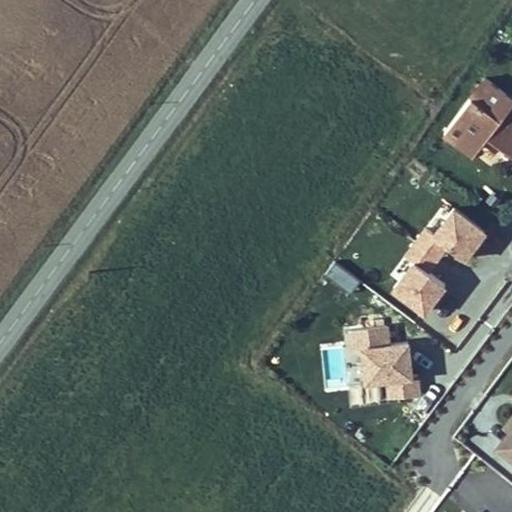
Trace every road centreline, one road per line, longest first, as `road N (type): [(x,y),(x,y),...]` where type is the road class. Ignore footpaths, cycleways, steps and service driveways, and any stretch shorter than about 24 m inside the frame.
road 1 (tertiary): [(254,0),(0,343)]
road 2 (unknown): [(511,333),(412,511)]
